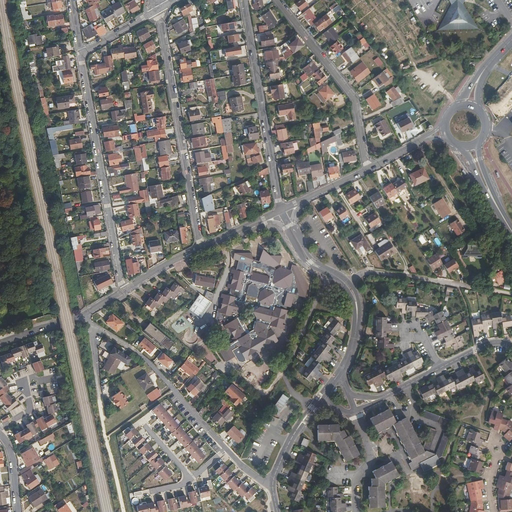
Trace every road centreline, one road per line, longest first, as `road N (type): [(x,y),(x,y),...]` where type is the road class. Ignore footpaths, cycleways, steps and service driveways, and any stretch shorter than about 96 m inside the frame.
road 1 (residential): [(201,247),(159,10)]
road 2 (residential): [(80,54),(122,289)]
road 3 (residential): [(240,0),(281,211)]
road 4 (residential): [(369,170),(355,98),(277,0)]
road 5 (residential): [(228,449),(149,360),(89,326)]
road 6 (residential): [(347,284),(366,272),(471,288)]
